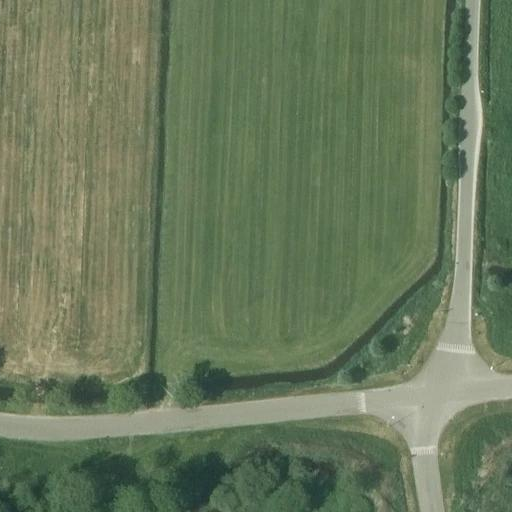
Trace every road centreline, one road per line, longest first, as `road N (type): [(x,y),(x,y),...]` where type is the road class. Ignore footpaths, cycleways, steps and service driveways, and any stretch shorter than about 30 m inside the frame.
road 1 (unclassified): [(0,428),(49,432),(413,397)]
road 2 (unclassified): [(447,393),(460,308),(472,0)]
